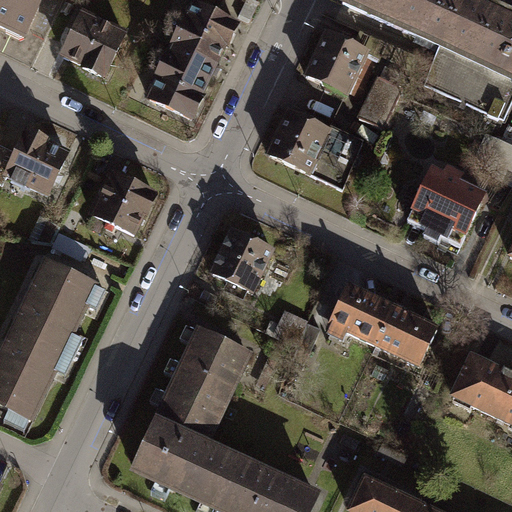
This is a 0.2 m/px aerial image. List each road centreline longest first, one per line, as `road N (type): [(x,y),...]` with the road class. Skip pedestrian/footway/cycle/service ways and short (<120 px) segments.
road 1 (residential): [(213,183),(511,326)]
road 2 (residential): [(71,477),(213,183)]
road 3 (residential): [(0,80),(213,183)]
road 4 (residential): [(213,183),(301,0)]
